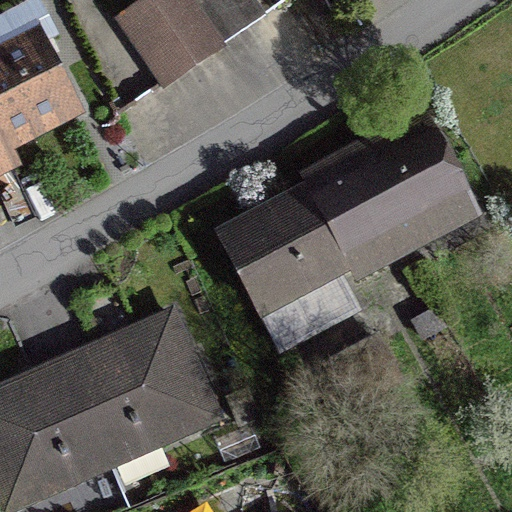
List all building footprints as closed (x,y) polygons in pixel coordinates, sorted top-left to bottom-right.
[(184,0),(153,0),(121,22),(163,85),(217,48),(189,7),(184,0)] [(249,0),(200,0),(189,7),(217,48),(262,18),(249,0)] [(0,144),(69,109),(36,45),(0,64),(0,144)] [(458,209),(419,135),(220,241),(278,352),(354,312),(334,274),(458,209)] [(91,351),(63,364),(108,467),(213,421),(168,318),(131,334),(135,341),(95,359),(91,351)] [(343,411),(397,382),(378,346),(324,374),(343,411)] [(0,504),(3,511),(5,511),(108,467),(63,364),(35,376),(38,384),(0,400),(0,504)]
